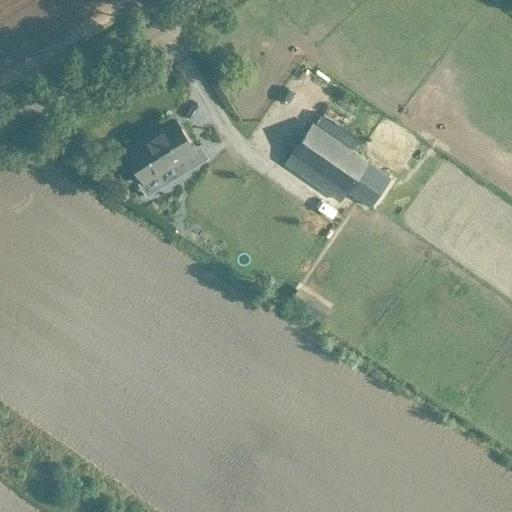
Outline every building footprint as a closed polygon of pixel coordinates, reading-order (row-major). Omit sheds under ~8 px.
[(228,47),(224,41),(202,57),(210,67),(216,63),(213,58),(228,47)] [(196,150),(188,137),(177,120),(162,130),(162,132),(149,140),(147,137),(125,150),(145,182),(196,150)] [(312,124),(291,154),(343,191),(345,189),(357,198),(370,207),(392,177),(366,159),(365,161),(312,124)] [(204,208),(192,200),(190,204),(185,200),(172,218),(190,230),(204,208)] [(299,283),(289,298),(318,319),(329,303),(299,283)]
